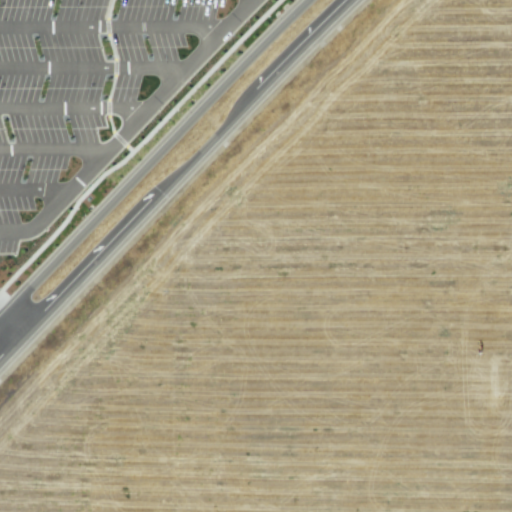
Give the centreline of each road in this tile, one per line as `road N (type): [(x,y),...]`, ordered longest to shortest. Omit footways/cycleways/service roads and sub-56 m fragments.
road 1 (tertiary): [(0,355),(350,0)]
road 2 (tertiary): [(302,0),(0,309)]
